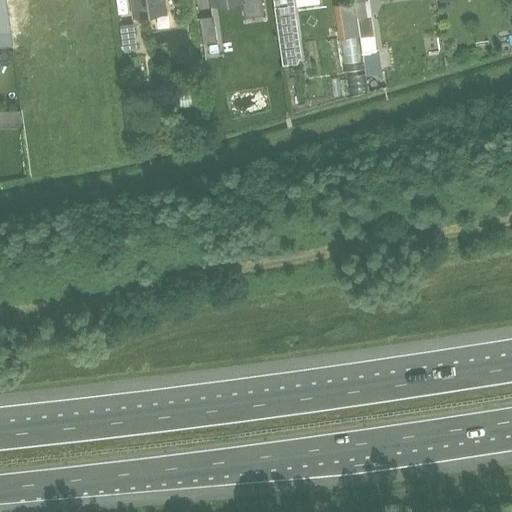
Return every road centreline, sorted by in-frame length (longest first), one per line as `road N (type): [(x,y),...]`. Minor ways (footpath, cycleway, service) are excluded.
road 1 (motorway): [(511,366),(0,437)]
road 2 (motorway): [(0,488),(511,422)]
